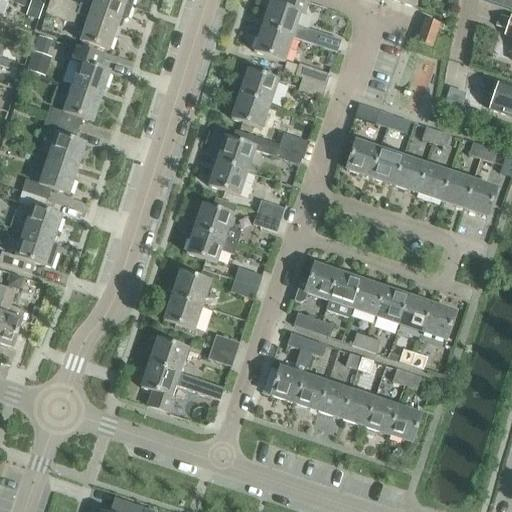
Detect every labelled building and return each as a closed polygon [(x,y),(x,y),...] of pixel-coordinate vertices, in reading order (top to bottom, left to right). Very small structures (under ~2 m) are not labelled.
[(0,0),(24,8),(26,0),(0,0)] [(40,16),(43,0),(29,0),(27,13),(40,16)] [(62,0),(50,0),(49,5),(48,5),(78,15),(78,16),(89,20),(90,19),(117,28),(120,20),(123,22),(127,20),(131,7),(110,0),(96,0),(93,10),(62,0)] [(271,5),(263,29),(293,40),(337,55),(337,54),(337,53),(341,43),(298,28),(302,16),(304,17),(308,5),(292,0),(284,0),(281,9),(271,5)] [(405,0),(404,6),(415,10),(418,0),(405,0)] [(48,5),(45,15),(74,25),(78,16),(78,15),(48,5)] [(511,18),(510,21),(501,18),(497,29),(506,32),(505,37),(511,39),(511,18)] [(108,52),(117,29),(117,28),(90,19),(89,20),(81,43),(108,52)] [(440,27),(439,27),(426,22),(419,43),(433,48),(440,27)] [(285,64),(293,40),(263,29),(254,53),(285,64)] [(39,35),(34,49),(57,58),(62,44),(39,35)] [(0,54),(3,47),(0,46),(0,60),(11,64),(11,62),(0,57),(0,54)] [(99,70),(102,59),(72,49),(68,60),(79,64),(71,89),(102,99),(110,74),(99,70)] [(27,70),(47,75),(52,57),(32,51),(27,70)] [(0,66),(9,70),(11,64),(0,60),(0,66)] [(302,80),(326,88),(330,77),(299,66),(296,77),(302,80)] [(248,73),(240,96),(271,107),(279,83),(248,73)] [(322,100),(323,98),(326,88),(302,80),(298,92),(322,100)] [(489,112),(511,119),(511,90),(487,82),(483,95),(494,99),(489,112)] [(50,110),(46,121),(71,130),(75,119),(93,125),(102,99),(71,89),(63,114),(50,110)] [(263,131),(271,107),(240,96),(232,121),(263,131)] [(387,130),(391,117),(379,113),(375,126),(387,130)] [(391,117),(387,130),(399,134),(403,121),(391,117)] [(55,137),(47,161),(78,171),(86,146),(68,140),(71,130),(46,121),(42,133),(55,137)] [(434,146),(439,134),(426,129),(422,142),(434,146)] [(439,134),(434,146),(446,150),(450,137),(439,134)] [(219,139),(215,153),(220,154),(217,164),(248,174),(256,152),(299,167),(300,166),(303,156),(280,148),(280,147),(247,136),(243,146),(225,140),(225,141),(219,139)] [(284,136),(280,147),(280,148),(303,156),(307,144),(284,136)] [(346,172),(370,180),(379,152),(356,145),(346,172)] [(482,162),(486,149),(473,145),(469,157),(482,162)] [(486,149),(482,162),(492,165),(496,153),(486,149)] [(370,180),(371,180),(394,188),(403,161),(379,152),(370,180)] [(511,158),(506,156),(499,176),(511,179),(511,158)] [(26,182),(22,193),(47,202),(51,191),(69,197),(78,171),(47,161),(39,186),(26,182)] [(403,161),(394,188),(418,196),(427,168),(403,161)] [(209,188),(240,198),(248,174),(217,164),(209,188)] [(427,168),(418,196),(441,204),(450,176),(427,168)] [(465,212),(474,184),(450,176),(441,204),(465,212)] [(474,184),(465,212),(489,220),(499,192),(474,184)] [(47,202),(22,193),(18,204),(31,209),(23,234),(53,244),(62,219),(44,213),(47,202)] [(203,207),(194,231),(237,246),(241,234),(228,230),(233,218),(236,209),(216,201),(212,210),(203,207)] [(257,215),(280,223),(284,211),(261,203),(257,215)] [(280,223),(257,215),(253,227),(276,235),(280,223)] [(215,266),(220,253),(234,256),(237,246),(194,231),(186,255),(215,266)] [(34,266),(45,269),(48,270),(57,245),(53,244),(23,234),(15,259),(1,254),(0,257),(0,266),(31,276),(34,266)] [(310,298),(328,304),(338,276),(314,268),(309,284),(302,282),(295,305),(301,307),(307,305),(310,298)] [(235,282),(258,290),(262,278),(239,270),(235,282)] [(180,274),(172,298),(203,308),(211,285),(180,274)] [(338,276),(328,304),(326,312),(350,320),(352,313),(362,284),(338,276)] [(258,290),(235,282),(231,294),(254,302),(258,290)] [(352,313),(375,320),(385,292),(362,284),(352,313)] [(0,345),(13,350),(22,323),(21,322),(25,312),(11,308),(16,292),(6,289),(2,302),(0,307),(0,345)] [(409,300),(385,292),(375,320),(399,329),(409,300)] [(195,333),(203,308),(172,298),(164,322),(195,333)] [(399,329),(423,337),(432,308),(409,300),(399,329)] [(457,316),(432,308),(423,337),(447,345),(457,316)] [(317,336),(322,324),(298,316),(294,328),(317,336)] [(322,324),(317,336),(329,340),(334,328),(322,324)] [(301,353),(294,375),(281,371),(272,399),(294,406),(303,378),(306,379),(314,357),(311,356),(315,344),(291,336),(287,348),(301,353)] [(365,352),(369,340),(356,336),(352,348),(365,352)] [(212,349),(236,357),(240,345),(216,337),(212,349)] [(369,340),(365,352),(376,356),(381,344),(369,340)] [(188,352),(157,341),(149,365),(179,375),(188,352)] [(327,348),(317,344),(315,344),(311,356),(314,357),(322,360),(327,348)] [(236,357),(212,349),(208,361),(232,369),(236,357)] [(412,368),(416,356),(403,352),(399,364),(412,368)] [(359,372),(363,360),(350,355),(345,368),(359,372)] [(416,356),(412,368),(423,372),(427,360),(416,356)] [(363,360),(359,372),(369,376),(374,363),(363,360)] [(149,365),(141,389),(152,393),(147,407),(170,416),(175,401),(170,400),(175,386),(220,403),(224,391),(179,375),(149,365)] [(407,389),(411,376),(396,371),(392,384),(407,389)] [(411,376),(407,389),(416,392),(420,380),(411,376)] [(294,406),(296,407),(319,415),(328,386),(306,379),(303,378),(294,406)] [(319,415),(342,422),(351,394),(328,386),(319,415)] [(376,402),(352,394),(351,394),(342,422),(366,430),(376,402)] [(366,430),(389,438),(399,410),(376,402),(366,430)] [(423,418),(399,410),(389,438),(413,446),(423,418)] [(143,511),(144,511),(114,500),(110,511),(143,511)]
